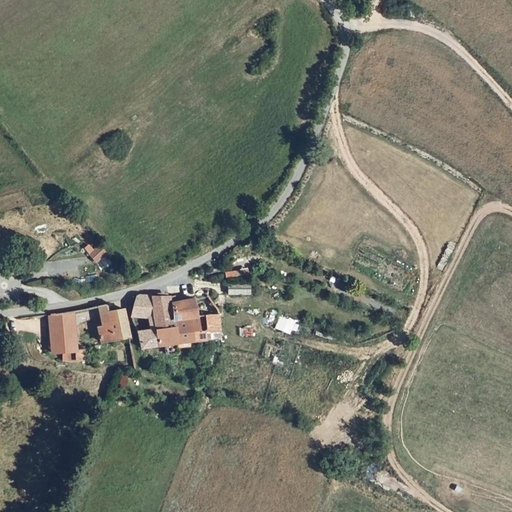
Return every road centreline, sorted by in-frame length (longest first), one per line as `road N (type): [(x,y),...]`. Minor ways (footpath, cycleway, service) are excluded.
road 1 (unclassified): [(326,0),(343,27),(343,62),(278,207),(211,256),(134,290),(0,312)]
road 2 (track): [(452,511),(391,465),(383,423),(481,212),(511,209)]
road 3 (track): [(336,421),(363,372),(407,326),(425,271),(403,216),(350,162),(329,97)]
road 4 (track): [(370,22),(442,37),(511,104)]
